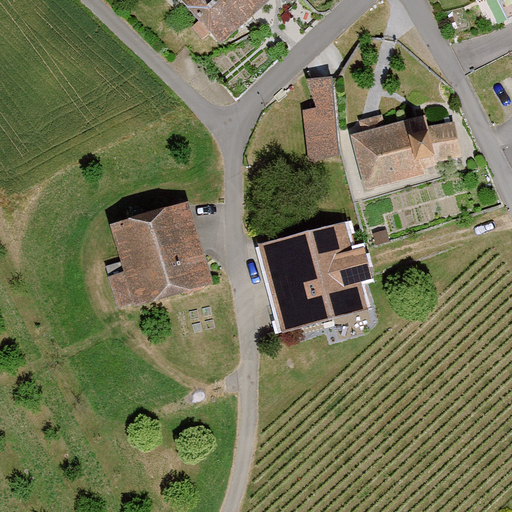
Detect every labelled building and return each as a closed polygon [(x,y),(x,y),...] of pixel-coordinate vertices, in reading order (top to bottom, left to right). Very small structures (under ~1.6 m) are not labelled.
[(173,0),(173,1),(220,51),(273,0),(173,0)] [(511,0),(495,0),(508,23),(511,20),(511,0)] [(309,156),(341,153),(334,78),(303,81),(309,156)] [(348,138),(363,196),(437,176),(433,163),(464,156),(457,124),(425,131),(422,119),(348,138)] [(134,307),(213,285),(190,203),(111,225),(134,307)] [(368,312),(361,282),(373,279),(365,249),(353,252),(346,224),(262,245),(284,333),(368,312)]
